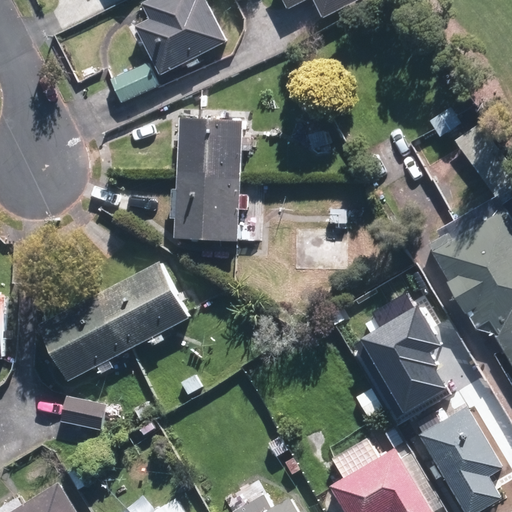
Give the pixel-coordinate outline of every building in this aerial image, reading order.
[(165,74),(233,40),(212,0),(146,0),(153,16),(139,23),(165,74)] [(314,0),(323,16),(354,0),(285,0),(289,7),(303,0),(314,0)] [(152,59),(113,76),(123,98),(161,81),(152,59)] [(185,117),(180,236),(243,238),(249,120),(185,117)] [(327,128),(312,132),(316,147),(331,143),(327,128)] [(511,354),(511,208),(510,206),(499,212),(447,243),(436,250),(480,327),(499,332),(511,354)] [(328,214),(314,213),(313,227),(298,226),(296,267),(352,270),(353,229),(328,228),(328,214)] [(104,290),(133,347),(195,315),(165,258),(104,290)] [(74,378),(133,347),(104,290),(45,321),(74,378)] [(0,291),(0,355),(9,355),(11,293),(0,291)] [(416,306),(360,339),(404,413),(446,388),(425,354),(440,345),(416,306)] [(198,372),(184,379),(190,392),(204,385),(198,372)] [(113,402),(70,392),(64,419),(108,427),(113,402)] [(150,398),(137,406),(143,418),(157,411),(150,398)] [(424,432),(471,511),(478,511),(507,496),(494,473),(509,465),(472,403),(424,432)] [(323,423),(317,410),(303,416),(309,429),(297,435),(312,469),(340,456),(325,423),(323,423)] [(154,418),(142,425),(146,433),(159,426),(154,418)] [(439,511),(399,444),(335,483),(351,511),(439,511)] [(85,511),(64,478),(9,511),(85,511)] [(277,504),(269,490),(235,510),(236,511),(306,511),(295,494),(277,504)]
